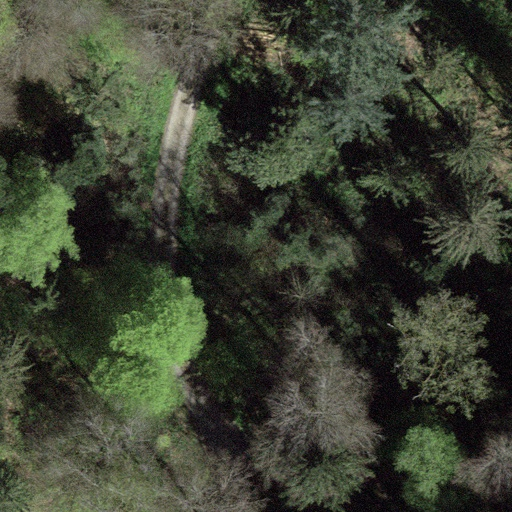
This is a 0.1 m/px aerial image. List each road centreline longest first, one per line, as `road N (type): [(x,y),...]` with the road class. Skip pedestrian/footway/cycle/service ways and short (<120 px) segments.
road 1 (track): [(220,0),(154,261),(160,317),(183,379),(240,475),(240,511)]
road 2 (track): [(240,475),(386,493),(485,477)]
